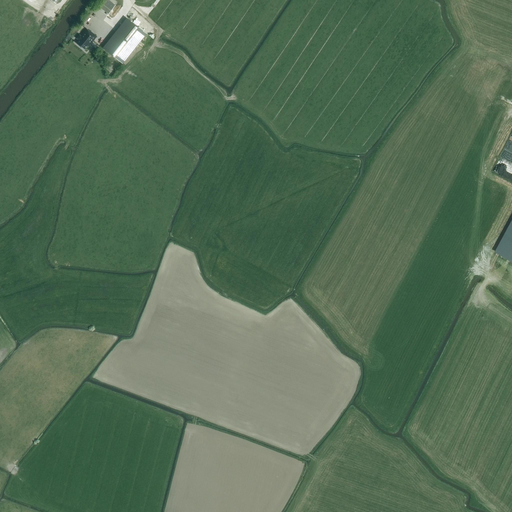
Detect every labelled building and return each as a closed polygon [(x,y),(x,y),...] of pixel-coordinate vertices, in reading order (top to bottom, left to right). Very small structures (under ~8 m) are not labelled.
[(103,0),(101,3),(111,11),(115,5),(108,0),(103,0)] [(146,34),(126,18),(103,48),(122,63),(146,34)] [(90,31),(89,32),(86,29),(81,36),(79,34),(76,38),(79,40),(76,43),(84,50),(87,46),(88,47),(97,36),(90,31)] [(500,156),(497,164),(504,167),(507,159),(500,156)] [(511,222),(496,252),(511,261),(511,222)]
